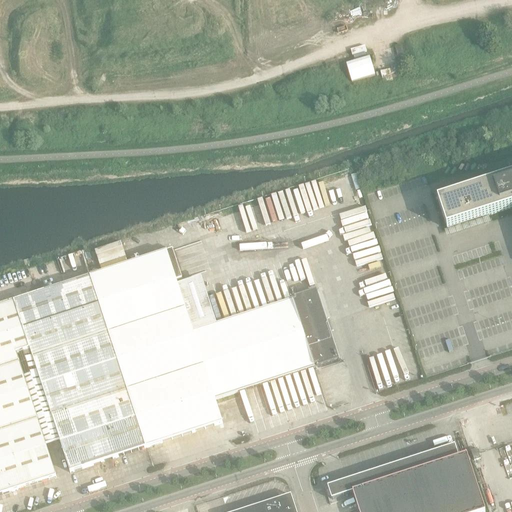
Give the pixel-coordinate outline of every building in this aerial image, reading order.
[(401,45),(396,46),(400,60),(405,58),(401,45)] [(371,57),(347,63),(353,82),(376,76),(371,57)] [(381,71),(384,82),(403,76),(399,65),(381,71)] [(511,169),(436,195),(447,230),(490,216),(511,208),(511,169)] [(46,447),(60,442),(70,474),(223,424),(215,401),(315,369),(314,368),(317,367),(317,369),(339,362),(339,361),(317,292),(295,299),(295,301),(293,302),(293,301),(217,325),(203,283),(179,291),(177,282),(182,280),(173,251),(91,278),(34,296),(15,303),(0,307),(0,496),(56,478),(46,447)] [(455,447),(328,488),(332,501),(353,494),(359,511),(485,511),(467,457),(459,459),(455,447)] [(471,452),(472,455),(474,462),(481,460),(479,453),(477,450),(471,452)] [(296,511),(291,497),(281,500),(281,499),(277,500),(277,501),(244,511),(296,511)]
